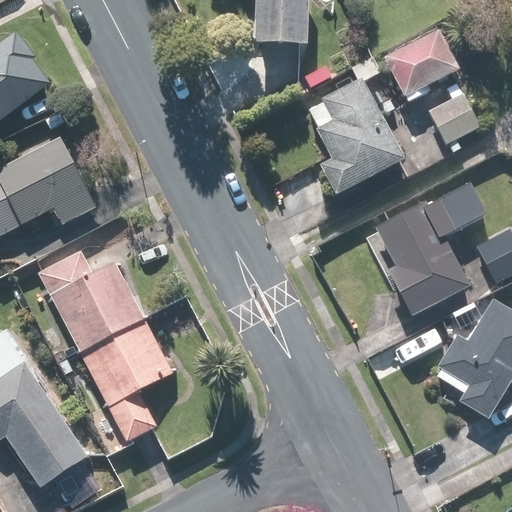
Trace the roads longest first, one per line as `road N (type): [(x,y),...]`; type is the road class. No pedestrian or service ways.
road 1 (residential): [(99,0),(322,439)]
road 2 (unknown): [(374,511),(511,438)]
road 3 (residential): [(322,439),(189,511)]
